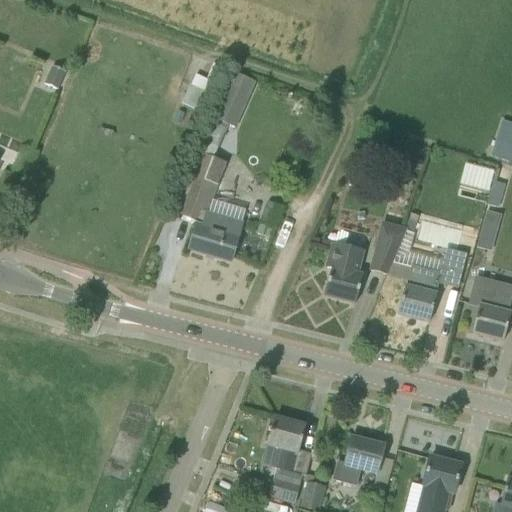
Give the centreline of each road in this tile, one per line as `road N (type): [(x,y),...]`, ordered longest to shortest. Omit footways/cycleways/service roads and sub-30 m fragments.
road 1 (secondary): [(511,411),(243,344)]
road 2 (secondary): [(243,344),(0,274)]
road 3 (residential): [(174,511),(243,344)]
